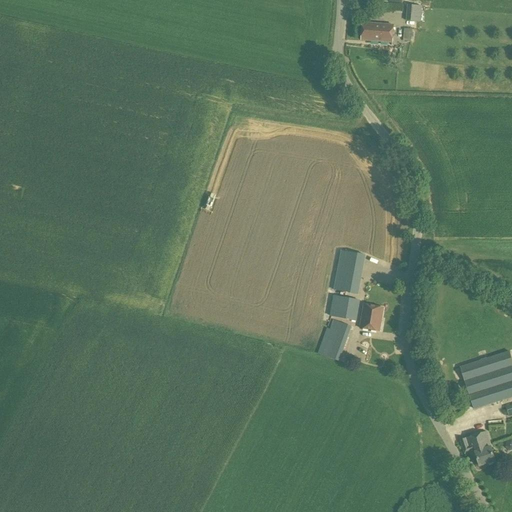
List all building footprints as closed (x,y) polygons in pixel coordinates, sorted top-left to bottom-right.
[(402,14),(402,4),(384,3),(384,12),(402,14)] [(420,22),(422,6),(407,5),(406,21),(420,22)] [(392,43),(393,25),(362,23),(361,41),(392,43)] [(410,41),(411,29),(404,29),(403,41),(410,41)] [(341,251),(335,282),(359,287),(365,256),(341,251)] [(333,290),(358,295),(359,287),(335,282),(333,290)] [(357,321),(361,301),(333,296),(330,316),(357,321)] [(379,331),(382,309),(364,306),(360,328),(379,331)] [(339,362),(351,327),(333,320),(330,329),(327,328),(317,354),(339,362)] [(473,410),(511,397),(511,360),(509,352),(459,367),(473,410)] [(495,461),(486,432),(460,440),(464,453),(474,450),(480,466),(495,461)]
